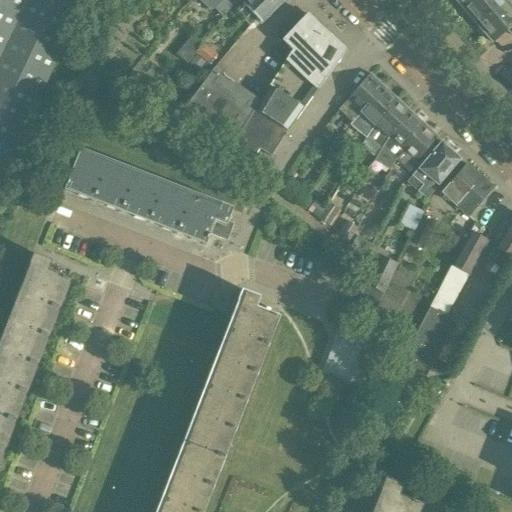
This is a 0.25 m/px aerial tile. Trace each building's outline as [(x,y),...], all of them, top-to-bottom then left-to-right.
[(0,0),(0,143),(14,150),(85,0),(0,0)] [(211,11),(213,9),(222,18),(239,1),(237,0),(199,0),(210,11),(210,10),(211,11)] [(246,0),(241,5),(235,11),(245,20),(251,14),(252,15),(265,0),(246,0)] [(251,14),(245,20),(250,26),(257,19),(262,24),(285,0),(265,0),(252,15),(251,14)] [(454,0),(463,10),(474,0),(454,0)] [(474,0),(463,10),(477,26),(506,1),(505,0),(474,0)] [(506,1),(477,26),(492,43),(506,30),(511,36),(511,35),(511,5),(508,1),(507,2),(506,1)] [(345,51),(306,14),(281,40),(291,50),(254,110),(285,133),(287,131),(345,51)] [(208,65),(217,54),(202,43),(194,54),(208,65)] [(213,68),(171,124),(221,159),(259,101),(213,68)] [(346,101),(338,110),(351,123),(352,123),(353,124),(360,115),(359,114),(383,87),(369,74),(368,75),(351,95),(346,101)] [(352,123),(350,126),(366,139),(367,137),(373,127),(396,99),(383,87),(359,114),(360,115),(353,124),(352,123)] [(373,127),(367,137),(380,150),(381,147),(386,139),(410,112),(396,99),(373,127)] [(285,133),(254,110),(229,150),(223,160),(222,160),(221,161),(242,174),(243,173),(242,173),(258,149),(270,157),(285,133)] [(386,139),(381,147),(395,160),(400,152),(423,125),(410,112),(386,139)] [(400,152),(395,160),(408,172),(413,164),(414,165),(437,137),(423,125),(400,152)] [(418,168),(411,177),(422,186),(417,192),(426,200),(437,187),(460,161),(451,153),(452,151),(444,144),(442,145),(441,143),(418,169),(418,168)] [(228,213),(77,154),(66,181),(65,180),(63,186),(64,186),(62,191),(204,246),(209,235),(226,242),(233,224),(226,221),(231,209),(230,208),(228,213)] [(463,214),(468,217),(493,189),(465,165),(440,193),(463,214)] [(318,217),(324,207),(314,201),(308,210),(318,217)] [(327,202),(317,218),(329,226),(339,210),(327,202)] [(409,243),(410,243),(423,249),(435,224),(421,217),(409,243)] [(499,230),(503,234),(486,260),(504,272),(511,260),(511,219),(509,224),(504,223),(499,230)] [(347,245),(351,239),(358,228),(351,224),(346,221),(335,237),(347,245)] [(451,266),(468,276),(487,242),(470,232),(451,266)] [(360,260),(367,250),(354,241),(351,244),(347,251),(351,254),(360,260)] [(0,460),(70,281),(46,272),(50,262),(32,255),(31,257),(36,259),(0,351),(0,460)] [(378,255),(364,285),(383,294),(397,265),(378,255)] [(202,511),(278,318),(254,308),(258,298),(240,291),(239,293),(244,295),(159,511),(202,511)] [(413,336),(390,380),(422,384),(455,322),(428,308),(413,336)] [(347,334),(338,330),(332,346),(333,346),(323,373),(365,389),(377,357),(381,347),(347,334)] [(418,511),(421,506),(397,496),(401,486),(383,479),(383,480),(388,482),(375,511),(418,511)]
